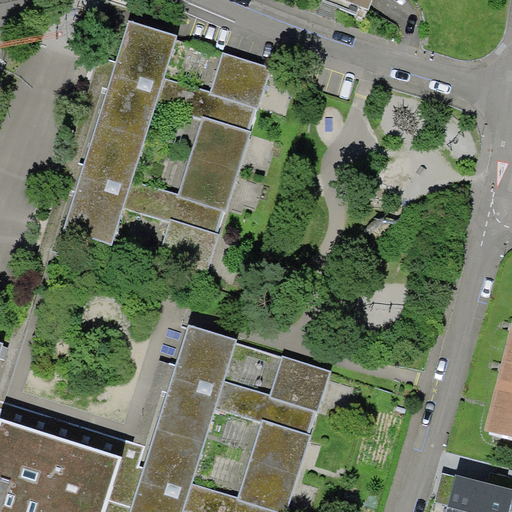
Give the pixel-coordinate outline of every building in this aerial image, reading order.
[(337,0),(369,11),(373,0),(337,0)] [(132,26),(121,63),(112,90),(89,166),(80,193),(67,234),(115,249),(128,207),(171,221),(158,262),(172,267),(209,278),(273,70),(223,54),(212,91),(169,78),(180,41),(132,26)] [(102,60),(96,58),(60,172),(39,240),(0,364),(0,443),(106,476),(95,511),(133,511),(178,369),(158,362),(156,367),(126,463),(96,454),(0,424),(0,416),(27,331),(111,62),(102,60)] [(179,366),(178,369),(171,393),(147,469),(139,496),(133,511),(185,511),(186,510),(191,511),(288,511),(332,373),(281,357),(270,394),(227,381),(238,344),(190,329),(179,366)] [(511,362),(495,432),(511,435),(511,362)] [(0,443),(0,511),(95,511),(106,476),(0,443)]
